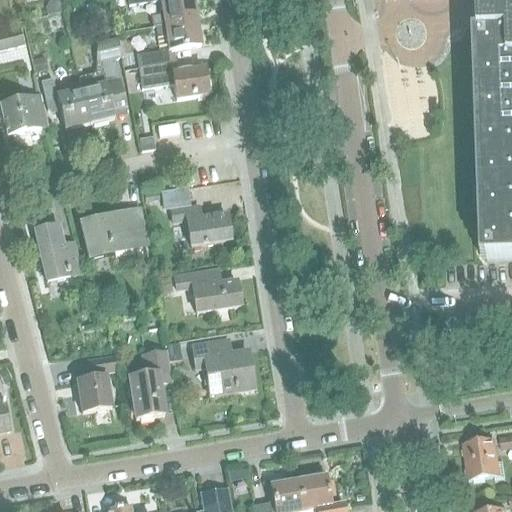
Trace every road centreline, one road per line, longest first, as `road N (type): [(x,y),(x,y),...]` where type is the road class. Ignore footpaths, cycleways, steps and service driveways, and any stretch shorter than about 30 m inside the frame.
road 1 (residential): [(396,420),(333,0)]
road 2 (residential): [(297,441),(251,146)]
road 3 (residential): [(0,194),(251,146)]
road 4 (residential): [(59,480),(0,244)]
road 5 (residential): [(59,480),(297,441)]
road 6 (residential): [(251,146),(228,0)]
